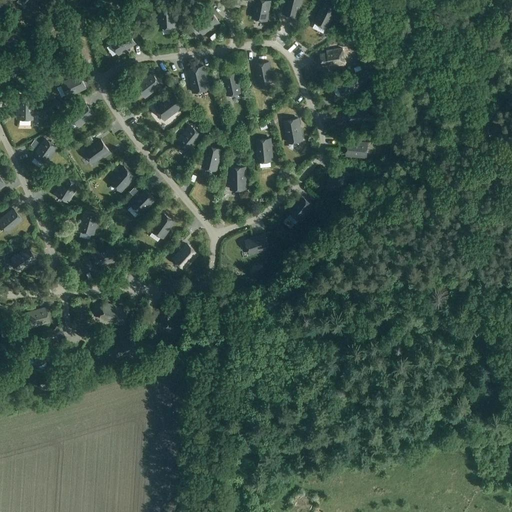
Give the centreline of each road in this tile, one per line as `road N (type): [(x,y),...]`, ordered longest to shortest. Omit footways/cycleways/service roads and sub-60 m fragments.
road 1 (residential): [(237,47),(141,61),(121,67),(103,87),(124,125),(217,236)]
road 2 (residential): [(217,236),(273,208),(322,148),(292,60),(275,44),(237,47)]
road 3 (track): [(292,285),(511,92)]
road 4 (track): [(205,511),(217,369),(234,337),(292,285)]
road 5 (track): [(292,285),(511,276)]
road 6 (residential): [(62,293),(210,287),(217,236)]
road 7 (residential): [(0,127),(62,293)]
